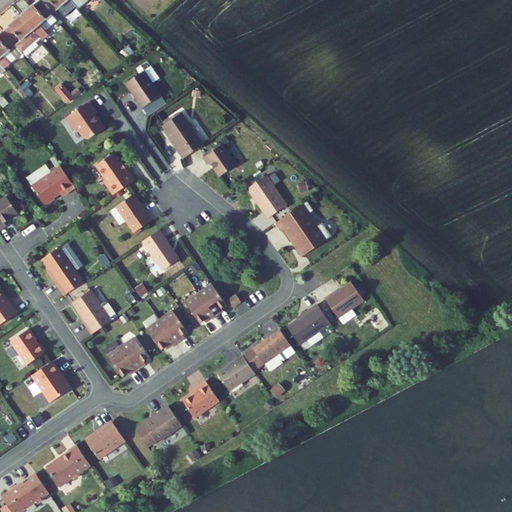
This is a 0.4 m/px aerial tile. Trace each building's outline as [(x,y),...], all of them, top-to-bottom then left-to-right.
[(52,14),(40,0),(38,0),(22,15),(43,39),(43,40),(49,35),(45,31),(58,20),(52,14)] [(40,0),(52,14),(68,0),(40,0)] [(70,0),(78,9),(88,0),(70,0)] [(22,15),(4,30),(21,51),(26,56),(39,46),(37,43),(41,39),(42,40),(43,39),(22,15)] [(25,56),(21,51),(4,30),(0,33),(0,62),(5,68),(10,64),(9,63),(16,57),(20,61),(25,56)] [(128,47),(120,53),(127,60),(134,54),(128,47)] [(143,108),(161,95),(144,70),(127,82),(138,98),(136,99),(143,108)] [(26,81),(21,87),(25,91),(30,85),(26,81)] [(62,90),(59,93),(68,103),(73,98),(63,85),(60,88),(62,90)] [(77,87),(72,92),(75,97),(81,92),(77,87)] [(29,88),(25,91),(30,97),(33,94),(29,88)] [(3,97),(0,99),(0,103),(3,108),(8,103),(3,97)] [(104,127),(98,119),(97,119),(93,114),(97,112),(89,102),(66,118),(74,129),(77,127),(84,137),(88,138),(104,127)] [(181,113),(179,114),(165,125),(162,127),(180,151),(178,152),(184,159),(204,145),(181,113)] [(165,125),(179,114),(178,113),(164,123),(165,125)] [(237,165),(222,145),(204,158),(208,164),(210,163),(220,177),(237,165)] [(114,153),(98,164),(98,168),(105,179),(105,182),(114,195),(127,186),(134,181),(127,171),(126,171),(125,171),(121,166),(122,165),(114,153)] [(63,169),(61,166),(32,186),(45,205),(55,199),(54,198),(60,193),(62,196),(76,187),(63,169)] [(288,205),(266,175),(248,188),(269,218),(288,205)] [(144,209),(134,195),(118,205),(118,209),(125,219),(124,222),(133,234),(152,220),(145,209),(144,209)] [(6,196),(0,200),(0,230),(7,226),(5,223),(18,214),(6,196)] [(314,210),(308,202),(304,204),(310,213),(314,210)] [(304,204),(276,223),(282,232),(284,231),(291,242),(293,240),(297,245),(296,248),(298,253),(302,253),(304,256),(332,236),(322,222),(318,225),(310,213),(304,204)] [(180,259),(160,230),(143,242),(163,271),(180,259)] [(84,282),(60,247),(43,259),(50,270),(54,276),(52,277),(65,296),(84,282)] [(332,294),(325,299),(338,318),(339,317),(343,323),(356,315),(352,309),(364,300),(352,282),(341,289),(333,295),(332,294)] [(227,306),(212,284),(199,293),(215,317),(221,313),(220,310),(222,309),(227,306)] [(17,313),(10,302),(7,303),(4,299),(4,298),(5,297),(0,289),(0,325),(1,324),(17,313)] [(87,327),(92,334),(106,325),(117,317),(108,303),(104,303),(100,306),(90,291),(89,291),(85,294),(72,303),(81,317),(88,327),(87,327)] [(215,317),(199,293),(186,303),(200,324),(205,321),(207,319),(209,321),(215,317)] [(236,294),(228,299),(234,307),(241,302),(236,294)] [(136,302),(132,295),(127,298),(132,304),(136,302)] [(319,332),(331,324),(317,304),(306,312),(307,313),(297,320),(287,327),(300,345),(307,340),(319,332)] [(187,332),(173,311),(160,320),(176,344),(182,340),(180,337),(183,336),(187,332)] [(170,348),(176,344),(160,320),(156,314),(142,324),(161,351),(166,347),(168,346),(170,348)] [(45,353),(36,340),(37,340),(29,329),(10,342),(27,366),(45,353)] [(295,352),(280,330),(243,356),(254,371),(265,363),(278,354),(281,359),(285,359),(295,352)] [(323,338),(319,332),(307,340),(311,346),(323,338)] [(149,359),(134,338),(121,347),(137,371),(143,367),(142,364),(144,362),(149,359)] [(131,375),(137,371),(121,347),(107,356),(122,378),(127,374),(129,373),(131,375)] [(278,354),(265,363),(270,371),(284,362),(281,359),(278,354)] [(254,371),(243,356),(218,373),(230,391),(255,373),(254,371)] [(61,374),(52,362),(32,376),(44,393),(46,394),(52,402),(71,388),(64,379),(62,379),(60,375),(61,374)] [(183,400),(195,418),(219,401),(206,381),(194,389),(196,391),(183,400)] [(283,399),(280,388),(274,390),(276,400),(283,399)] [(269,410),(273,403),(269,400),(265,407),(269,410)] [(157,416),(136,430),(148,447),(157,441),(157,443),(182,426),(168,406),(156,414),(157,416)] [(44,420),(40,414),(34,419),(38,425),(44,420)] [(116,427),(112,421),(85,439),(99,460),(126,442),(116,427)] [(16,439),(12,433),(6,437),(10,443),(16,439)] [(91,466),(77,445),(69,451),(69,452),(62,457),(62,458),(57,462),(56,461),(46,467),(60,487),(72,479),(74,479),(80,476),(80,473),(91,466)] [(201,456),(196,450),(189,455),(193,461),(201,456)] [(49,493),(37,475),(20,486),(17,485),(10,490),(10,493),(15,501),(17,500),(24,509),(34,502),(38,503),(42,500),(42,497),(49,493)] [(19,511),(24,509),(17,500),(15,501),(10,504),(15,511),(19,511)]
